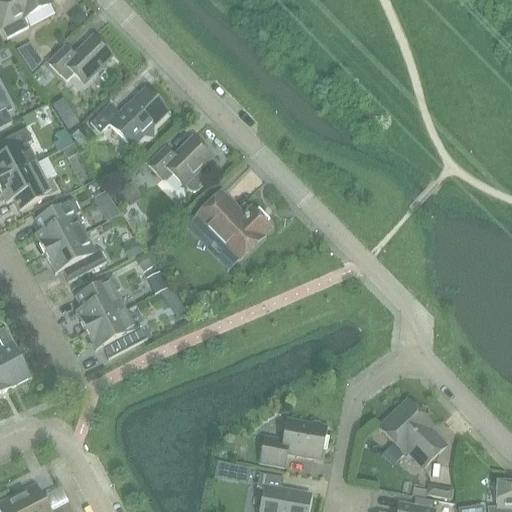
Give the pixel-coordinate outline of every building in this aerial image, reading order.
[(0,0),(0,27),(7,41),(29,30),(24,20),(52,6),(48,0),(0,0)] [(79,11),(69,20),(77,29),(87,21),(79,11)] [(66,49),(48,67),(60,80),(61,79),(66,84),(73,78),(82,88),(113,59),(93,39),(74,57),(66,49)] [(43,71),(33,81),(45,94),(56,83),(43,71)] [(0,130),(13,124),(8,115),(12,112),(10,109),(0,89),(0,130)] [(131,151),(143,139),(154,139),(154,128),(168,114),(145,92),(120,117),(110,106),(90,126),(100,137),(108,129),(131,151)] [(72,113),(60,120),(68,133),(80,126),(72,113)] [(33,114),(22,120),(27,129),(38,123),(33,114)] [(89,129),(75,141),(83,151),(97,140),(89,129)] [(0,185),(38,165),(28,146),(32,144),(26,131),(0,144),(0,185)] [(166,151),(147,169),(162,184),(164,184),(171,178),(182,189),(184,187),(190,193),(193,194),(197,193),(203,188),(204,184),(203,180),(197,174),(212,160),(193,140),(174,159),(166,151)] [(73,147),(62,152),(67,161),(78,156),(73,147)] [(0,192),(7,206),(13,203),(19,215),(58,194),(51,182),(48,184),(38,165),(0,185),(0,192)] [(122,191),(111,198),(117,209),(128,202),(122,191)] [(221,197),(196,221),(239,264),(263,240),(262,239),(270,231),(265,226),(263,224),(255,216),(251,212),(244,219),(221,197)] [(35,238),(45,258),(68,246),(87,236),(77,217),(81,215),(74,202),(34,223),(41,235),(35,238)] [(116,210),(103,217),(107,223),(120,217),(116,210)] [(45,258),(56,277),(62,274),(68,286),(107,265),(100,252),(96,254),(87,236),(68,246),(45,258)] [(128,246),(126,247),(132,259),(133,258),(143,253),(137,242),(128,246)] [(144,255),(135,261),(144,274),(153,268),(144,255)] [(75,315),(86,335),(127,313),(117,294),(121,292),(114,279),(75,300),(81,311),(75,315)] [(171,289),(160,295),(167,306),(178,300),(171,289)] [(96,354),(102,351),(108,363),(148,342),(141,329),(137,331),(127,313),(86,335),(96,354)] [(0,350),(0,372),(10,391),(31,380),(5,330),(0,332),(0,344),(2,349),(0,350)] [(0,396),(10,391),(0,372),(0,396)] [(407,451),(423,469),(444,450),(427,432),(430,429),(408,406),(382,431),(404,455),(407,451)] [(326,430),(286,423),(282,442),(263,439),(258,465),(285,470),(287,457),(320,463),(326,430)] [(237,468),(234,485),(248,487),(251,470),(237,468)] [(257,490),(263,491),(259,511),(308,511),(311,498),(281,493),(284,480),(259,476),(257,490)] [(496,511),(492,511),(489,511),(488,511),(511,511),(511,487),(497,487),(496,511)] [(36,488),(18,497),(25,511),(71,511),(69,507),(68,505),(62,509),(55,511),(48,511),(43,501),(36,488)] [(427,501),(428,497),(450,501),(451,493),(428,488),(427,492),(414,490),(413,498),(427,501)] [(25,511),(18,497),(0,505),(0,511),(25,511)] [(432,511),(434,504),(416,501),(415,509),(399,506),(397,511),(432,511)]
